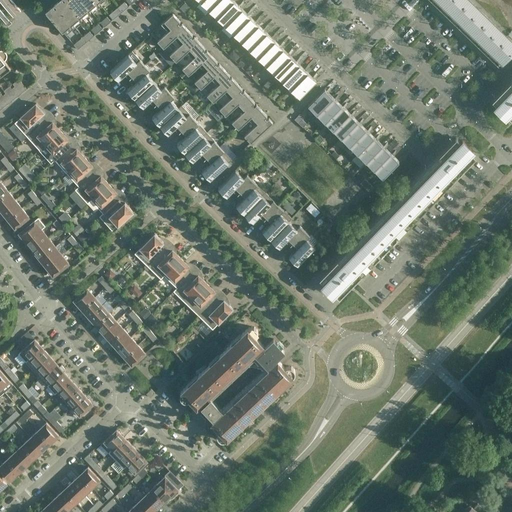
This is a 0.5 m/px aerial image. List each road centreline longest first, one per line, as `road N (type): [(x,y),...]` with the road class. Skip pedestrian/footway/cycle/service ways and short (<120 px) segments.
road 1 (residential): [(350,341),(198,199),(81,69)]
road 2 (residential): [(264,0),(425,154),(466,112)]
road 3 (residential): [(164,205),(315,348),(335,357)]
road 4 (residential): [(365,299),(505,149)]
road 5 (secondary): [(377,345),(511,206)]
road 6 (residential): [(49,77),(164,205)]
road 7 (residential): [(7,511),(129,400)]
road 8 (secondary): [(240,511),(311,443),(344,388)]
road 9 (residential): [(466,112),(489,88),(402,0)]
road 10 (residential): [(47,308),(164,205)]
road 11 (residential): [(129,400),(206,485),(179,511)]
road 12 (residential): [(81,69),(48,30),(33,26),(24,45),(49,77)]
road 13 (residential): [(47,308),(129,400)]
